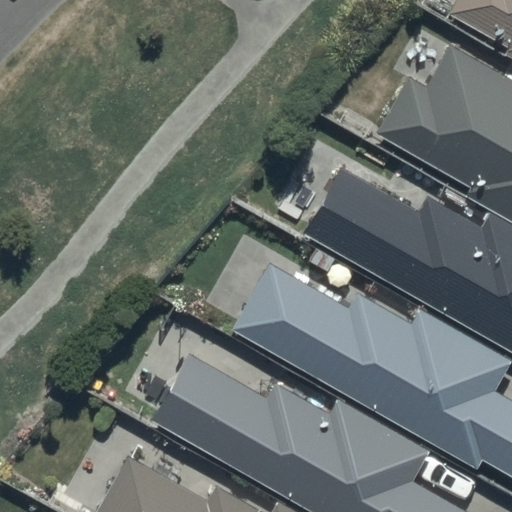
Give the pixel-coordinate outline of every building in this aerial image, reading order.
[(511,0),(453,0),(448,9),(508,44),(505,51),(511,54),(511,0)] [(407,72),(374,129),(470,182),(466,189),(511,216),(511,81),(446,43),(423,82),(407,72)] [(340,162),(300,229),(511,348),(511,223),(488,209),(479,224),(427,193),(418,209),(340,162)] [(267,260),(230,325),(475,466),(479,457),(511,476),(511,396),(497,388),(511,361),(511,360),(418,307),(411,320),(356,289),(347,306),(267,260)] [(186,349),(151,415),(318,511),(472,511),(412,477),(428,450),(335,396),(329,408),(273,379),(267,391),(186,349)] [(128,451),(91,511),(300,511),(278,498),(269,511),(266,511),(217,482),(207,499),(128,451)]
